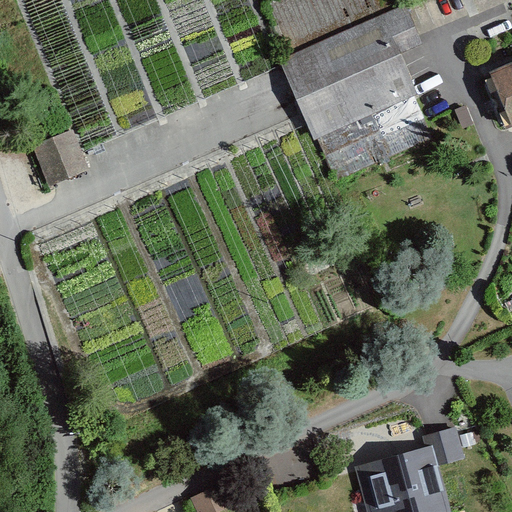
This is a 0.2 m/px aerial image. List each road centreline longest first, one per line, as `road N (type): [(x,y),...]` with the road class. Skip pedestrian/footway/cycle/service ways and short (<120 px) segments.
road 1 (residential): [(118,511),(433,363),(481,295),(505,219),(510,169),(438,37)]
road 2 (unclassified): [(64,511),(61,430),(0,214)]
